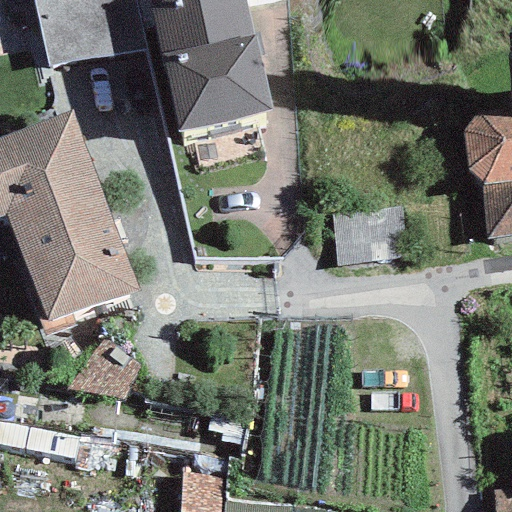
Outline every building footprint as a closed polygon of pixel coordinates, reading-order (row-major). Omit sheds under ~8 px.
[(32,0),(49,70),(71,62),(147,47),(137,0),(32,0)] [(147,0),(174,133),(271,112),(245,0),(147,0)] [(511,31),(509,32),(511,56),(511,86),(509,87),(511,99),(511,112),(473,117),(464,130),(468,171),(483,184),(487,240),(511,237),(511,31)] [(71,111),(0,137),(0,219),(2,219),(43,327),(139,290),(71,111)] [(511,511),(511,487),(492,489),(493,511),(511,511)] [(229,511),(232,493),(194,489),(190,511),(229,511)]
